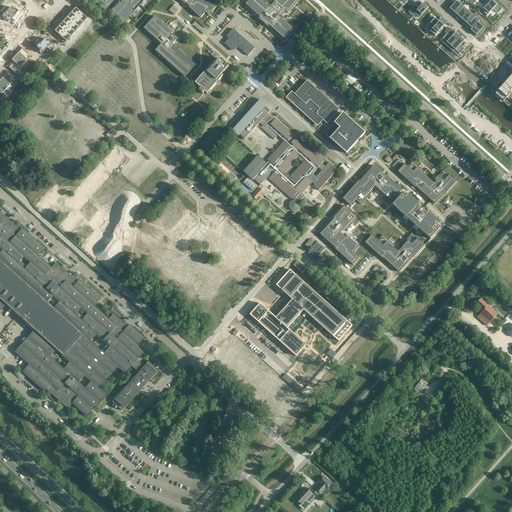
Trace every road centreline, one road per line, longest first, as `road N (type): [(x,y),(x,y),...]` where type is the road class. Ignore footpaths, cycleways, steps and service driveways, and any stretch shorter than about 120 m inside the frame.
road 1 (tertiary): [(198,359),(0,178)]
road 2 (track): [(352,0),(456,106),(511,143)]
road 3 (tertiary): [(405,350),(511,231)]
road 4 (tertiary): [(304,465),(405,350)]
road 5 (unclassified): [(304,465),(204,374),(198,359)]
road 6 (residential): [(405,350),(293,249)]
road 7 (residential): [(198,359),(293,249)]
